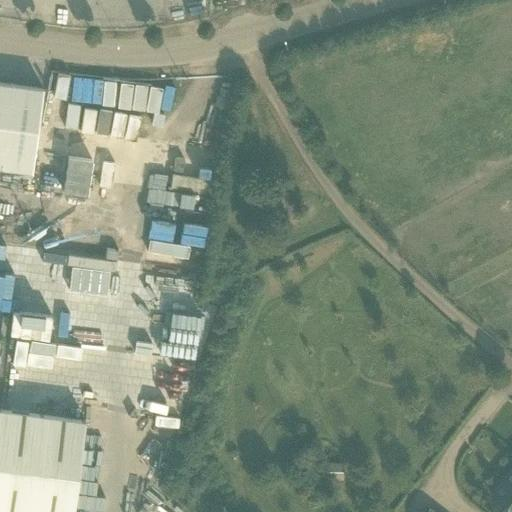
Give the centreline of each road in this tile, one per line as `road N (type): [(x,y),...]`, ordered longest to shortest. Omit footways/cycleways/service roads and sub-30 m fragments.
road 1 (track): [(511,366),(399,268),(318,177),(256,76),(246,39)]
road 2 (unclassified): [(0,41),(98,54),(169,53),(384,0)]
